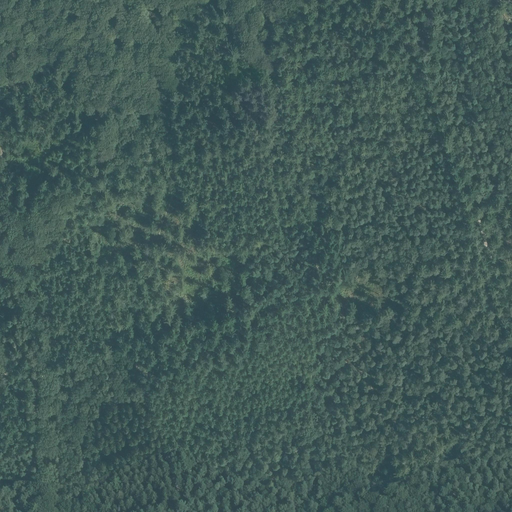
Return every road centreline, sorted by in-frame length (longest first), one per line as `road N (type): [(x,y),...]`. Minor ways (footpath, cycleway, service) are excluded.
road 1 (track): [(434,0),(427,45),(511,302)]
road 2 (track): [(10,213),(42,364),(43,511)]
road 3 (track): [(290,295),(0,375)]
road 4 (track): [(95,131),(71,61),(96,165),(102,162)]
road 5 (track): [(0,83),(130,27),(153,5)]
road 6 (track): [(480,223),(339,278)]
